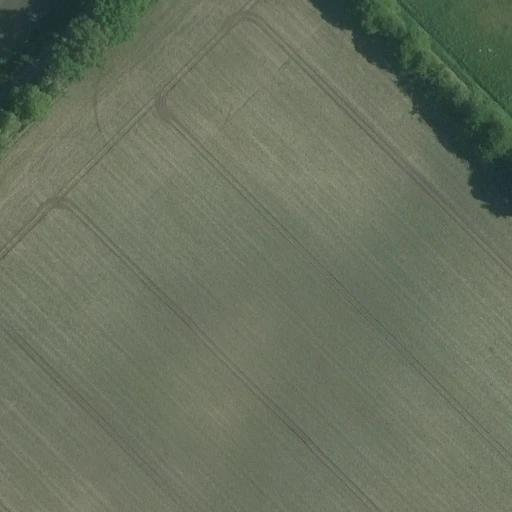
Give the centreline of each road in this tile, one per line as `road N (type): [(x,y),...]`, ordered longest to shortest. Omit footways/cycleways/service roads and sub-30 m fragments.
road 1 (unclassified): [(511,140),(372,0)]
road 2 (unclassified): [(0,103),(103,0)]
